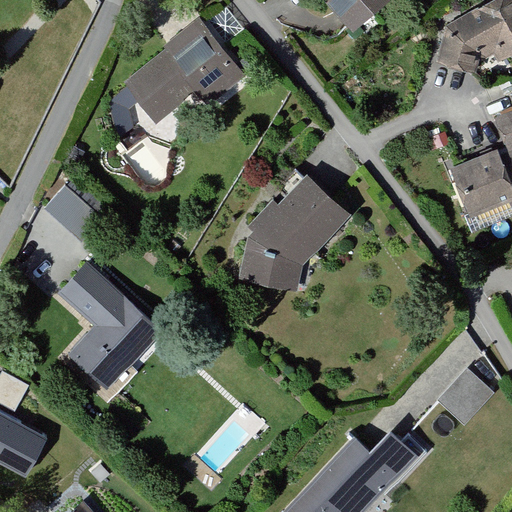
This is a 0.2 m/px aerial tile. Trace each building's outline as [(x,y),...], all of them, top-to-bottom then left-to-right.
[(331,0),(353,26),(384,0),(331,0)] [(511,0),(487,0),(453,19),(460,31),(452,60),(480,68),(484,51),(511,36),(511,0)] [(253,72),(204,10),(125,73),(162,120),(199,91),(210,106),(253,72)] [(511,110),(503,114),(511,138),(511,110)] [(511,146),(458,165),(474,210),(511,197),(511,146)] [(352,209),(309,174),(285,201),(279,196),(261,219),(310,260),(352,209)] [(72,177),(49,205),(84,234),(107,207),(72,177)] [(304,286),(310,260),(261,219),(248,272),(304,286)] [(165,329),(90,259),(62,289),(99,322),(73,350),(112,387),(165,329)] [(468,362),(438,397),(468,422),(498,388),(468,362)] [(0,395),(20,406),(34,378),(7,364),(0,376),(0,395)] [(46,435),(0,411),(0,460),(25,474),(46,435)] [(360,429),(284,511),(367,511),(426,449),(396,421),(375,443),(360,429)] [(96,511),(85,501),(73,511),(96,511)]
